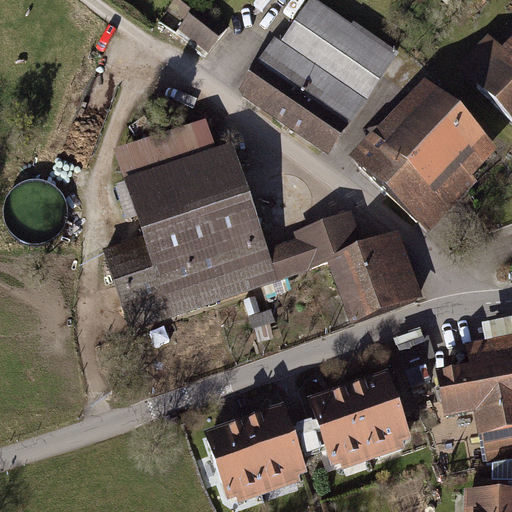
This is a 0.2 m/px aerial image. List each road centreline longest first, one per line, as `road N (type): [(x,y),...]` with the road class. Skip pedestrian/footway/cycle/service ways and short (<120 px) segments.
road 1 (tertiary): [(444,308),(0,461)]
road 2 (residential): [(444,308),(422,252),(398,223),(140,35)]
road 3 (track): [(107,425),(86,341),(102,169),(130,85),(154,45)]
